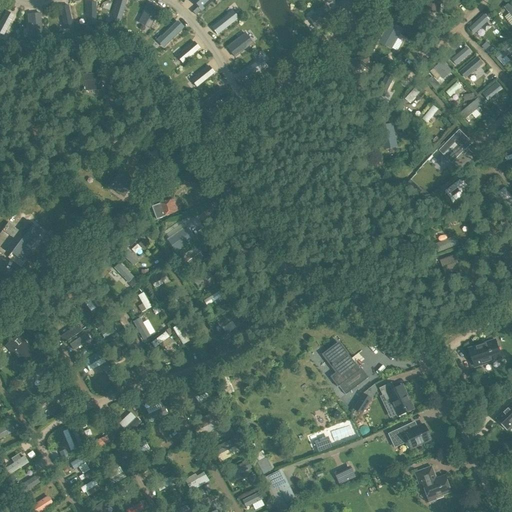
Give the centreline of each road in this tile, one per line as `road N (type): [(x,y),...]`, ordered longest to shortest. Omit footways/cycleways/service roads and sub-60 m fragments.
road 1 (residential): [(496,511),(426,363),(398,331),(372,317)]
road 2 (unknown): [(305,287),(287,318),(253,343),(156,383)]
road 3 (unknown): [(81,511),(36,440),(103,400)]
road 4 (unknown): [(233,511),(156,383)]
road 5 (unknown): [(156,511),(103,400)]
